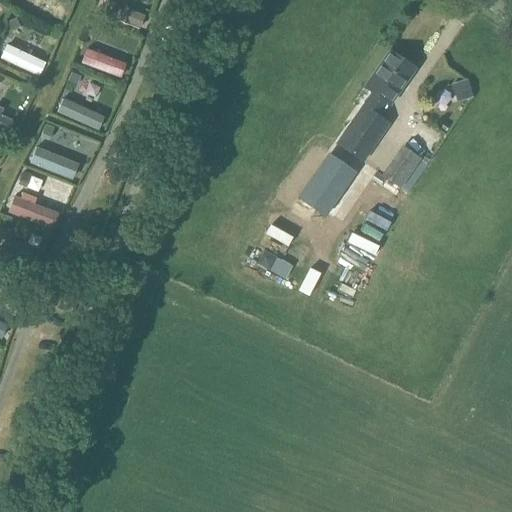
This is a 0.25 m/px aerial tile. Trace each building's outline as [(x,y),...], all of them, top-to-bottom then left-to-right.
[(56,41),(62,29),(24,10),(18,23),(56,41)] [(30,43),(20,54),(35,67),(45,56),(30,43)] [(390,53),(366,88),(372,92),(336,144),(363,163),(390,124),(381,118),(390,105),(414,70),(390,53)] [(1,61),(0,64),(0,74),(33,86),(37,74),(1,61)] [(84,64),(78,78),(118,93),(124,80),(84,64)] [(15,125),(0,117),(0,131),(10,136),(15,125)] [(0,144),(8,148),(12,137),(0,131),(0,144)] [(421,160),(402,146),(381,176),(401,189),(421,160)] [(72,180),(78,164),(36,147),(29,163),(72,180)] [(328,156),(298,199),(325,217),(354,174),(328,156)] [(14,198),(8,214),(51,230),(57,215),(29,204),(32,199),(22,195),(20,201),(14,198)] [(286,244),(310,255),(314,244),(291,234),(286,244)] [(9,255),(6,264),(0,262),(0,279),(26,286),(29,274),(17,271),(20,257),(9,255)]
